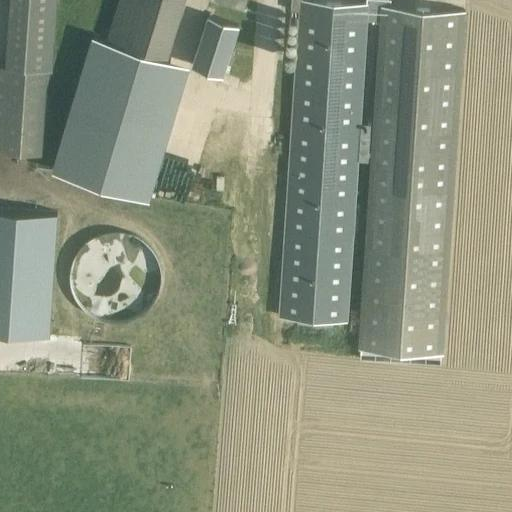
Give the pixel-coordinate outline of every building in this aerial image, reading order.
[(58,0),(11,0),(6,66),(0,65),(0,149),(43,154),(49,69),(54,70),(58,0)] [(101,37),(69,160),(143,184),(180,60),(168,58),(184,0),(121,0),(111,40),(101,37)] [(217,0),(217,3),(246,12),(249,0),(217,0)] [(268,237),(264,317),(299,319),(298,326),(333,328),(333,320),(347,321),(352,242),(366,21),(367,4),(314,0),(291,0),(291,10),(300,11),(295,76),(279,75),(268,237)] [(380,22),(359,347),(467,353),(491,11),(391,5),(391,0),(367,0),(367,4),(366,21),(380,22)] [(210,19),(194,69),(226,80),(242,30),(210,19)] [(0,331),(50,334),(58,213),(0,208),(0,331)]
